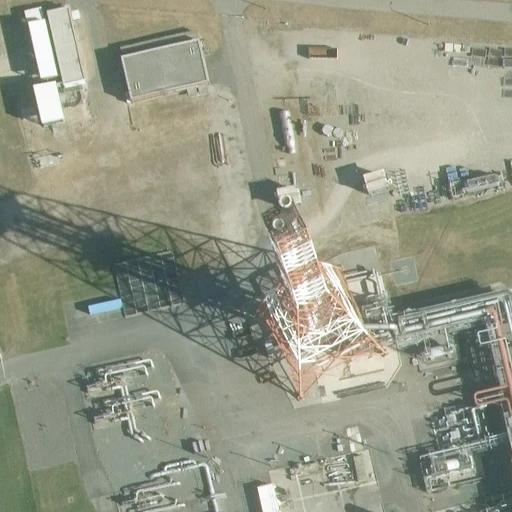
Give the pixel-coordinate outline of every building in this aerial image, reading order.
[(44,87),(60,83),(44,13),(27,17),(44,87)] [(71,14),(49,20),(66,92),(88,88),(71,14)] [(198,36),(122,54),(125,65),(123,65),(134,107),(211,89),(201,47),(201,48),(198,36)] [(67,126),(59,91),(37,96),(45,132),(67,126)] [(365,178),(366,195),(386,194),(385,177),(365,178)] [(307,246),(303,287),(268,306),(265,307),(256,312),(257,316),(289,374),(295,400),(299,400),(365,363),(383,359),(382,357),(359,315),(358,310),(350,296),(353,257),(343,239),(327,247),(307,246)] [(511,511),(511,298),(406,323),(407,326),(376,334),(383,349),(489,324),(491,323),(493,324),(494,326),(487,327),(503,396),(479,402),(477,403),(476,404),(476,406),(476,409),(477,412),(477,414),(480,416),(483,416),(506,411),(511,436),(511,439),(470,449),(470,451),(425,462),(426,467),(421,469),(427,495),(433,494),(432,485),(476,476),(472,458),(511,448),(511,505),(498,509),(498,511),(511,511)] [(277,511),(272,488),(255,491),(259,511),(277,511)]
